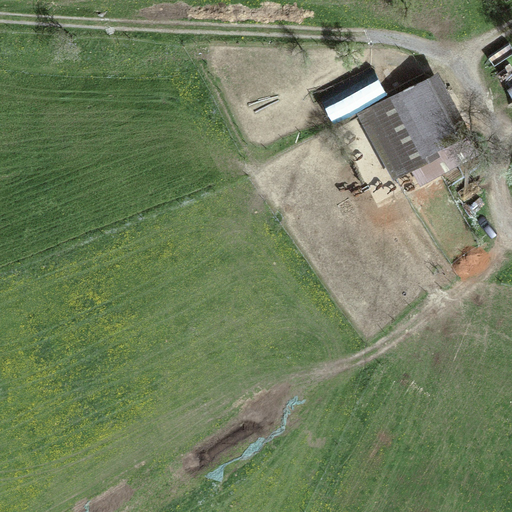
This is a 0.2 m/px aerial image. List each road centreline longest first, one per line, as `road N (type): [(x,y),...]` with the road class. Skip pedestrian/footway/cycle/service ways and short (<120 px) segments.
road 1 (track): [(0,17),(379,44),(459,64)]
road 2 (track): [(459,64),(495,138),(495,192),(511,234)]
